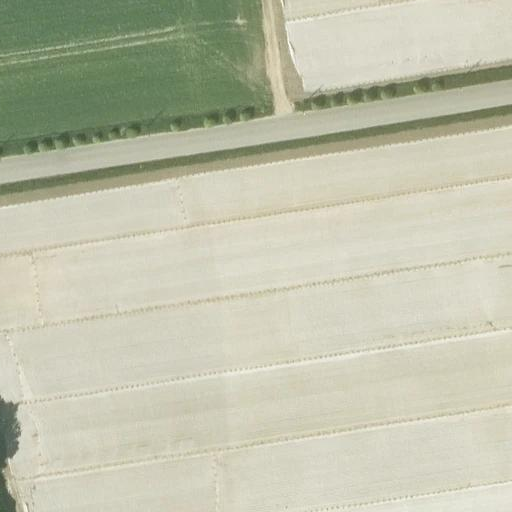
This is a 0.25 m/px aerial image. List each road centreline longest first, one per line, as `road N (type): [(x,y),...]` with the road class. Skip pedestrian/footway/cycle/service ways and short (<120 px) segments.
road 1 (residential): [(511,90),(0,170)]
road 2 (track): [(269,0),(287,127)]
